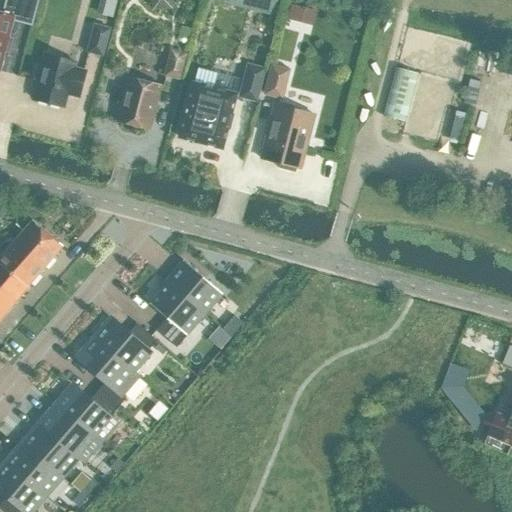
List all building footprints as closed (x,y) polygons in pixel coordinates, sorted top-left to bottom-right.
[(0,62),(11,20),(31,25),(37,0),(6,0),(3,15),(0,13),(0,62)] [(87,51),(101,55),(107,30),(94,26),(87,51)] [(168,76),(178,78),(184,55),(174,53),(168,76)] [(38,81),(33,100),(63,107),(67,92),(73,93),(73,96),(78,97),(85,72),(73,69),(74,62),(44,55),(41,69),(36,68),(33,80),(38,81)] [(247,66),(239,97),(255,101),(263,70),(247,66)] [(271,67),(264,94),(281,98),(288,71),(271,67)] [(405,122),(417,73),(396,67),(384,116),(405,122)] [(121,105),(116,121),(148,130),(159,86),(128,78),(124,93),(119,92),(116,103),(121,105)] [(192,83),(178,138),(221,149),(235,94),(192,83)] [(274,105),(260,159),(279,164),(277,168),(294,173),(296,168),(299,169),(313,115),(274,105)] [(0,319),(62,246),(33,220),(0,257),(0,319)] [(222,294),(183,260),(165,280),(168,282),(205,314),(222,294)] [(168,282),(149,304),(165,318),(155,330),(176,348),(205,314),(168,282)] [(240,326),(230,317),(220,328),(231,337),(240,326)] [(128,333),(112,319),(95,339),(131,370),(157,341),(136,323),(128,333)] [(95,339),(78,359),(105,382),(97,391),(118,408),(126,399),(115,389),(131,370),(95,339)] [(90,400),(73,386),(56,405),(93,437),(118,408),(97,391),(90,400)] [(93,437),(56,405),(40,425),(77,456),(93,437)] [(506,455),(511,441),(511,406),(507,418),(496,414),(483,444),(506,455)] [(77,456),(40,425),(23,444),(60,475),(77,456)] [(60,475),(23,444),(7,463),(44,494),(60,475)] [(28,511),(44,494),(7,463),(0,470),(0,491),(5,496),(0,501),(0,509),(3,511),(28,511)] [(115,474),(109,469),(102,478),(108,483),(115,474)] [(99,493),(93,488),(85,497),(91,502),(99,493)] [(85,497),(77,506),(84,511),(91,502),(85,497)]
